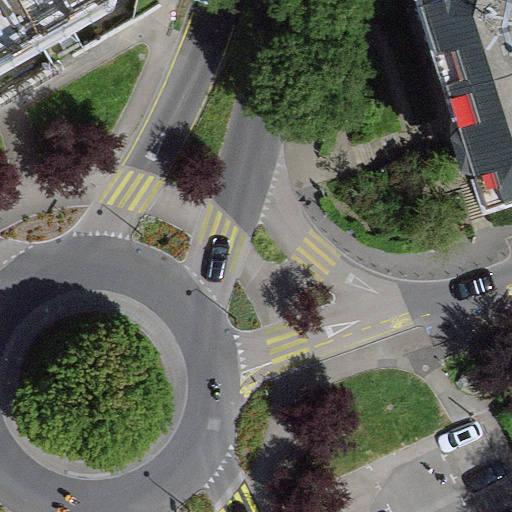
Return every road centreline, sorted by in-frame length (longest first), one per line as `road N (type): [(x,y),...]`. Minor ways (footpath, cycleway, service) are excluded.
road 1 (secondary): [(220,0),(166,130),(89,258)]
road 2 (residential): [(416,306),(315,256),(287,221),(256,143)]
road 3 (residential): [(416,306),(218,371)]
road 4 (secondary): [(197,304),(256,143)]
road 5 (secondary): [(256,143),(289,0)]
road 6 (secondary): [(197,304),(156,273),(89,258)]
